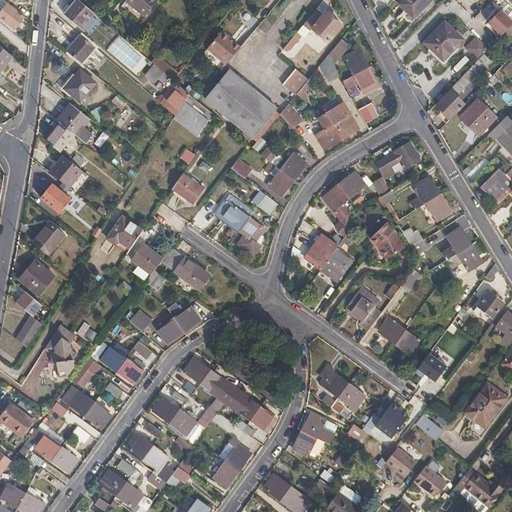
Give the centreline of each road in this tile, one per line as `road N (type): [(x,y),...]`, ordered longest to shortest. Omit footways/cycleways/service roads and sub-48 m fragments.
road 1 (track): [(0,363),(21,379),(97,255),(101,233),(163,144)]
road 2 (residential): [(59,511),(169,359),(208,333),(270,310)]
road 3 (residential): [(274,295),(291,224),(317,181),(416,116)]
road 4 (residential): [(229,511),(285,435),(300,391),(299,348),(270,310)]
road 5 (residential): [(416,116),(511,274)]
road 6 (residential): [(274,295),(400,386)]
road 7 (residential): [(43,0),(31,112),(10,146)]
road 8 (residential): [(10,146),(19,173),(0,278)]
road 9 (residential): [(359,0),(416,116)]
